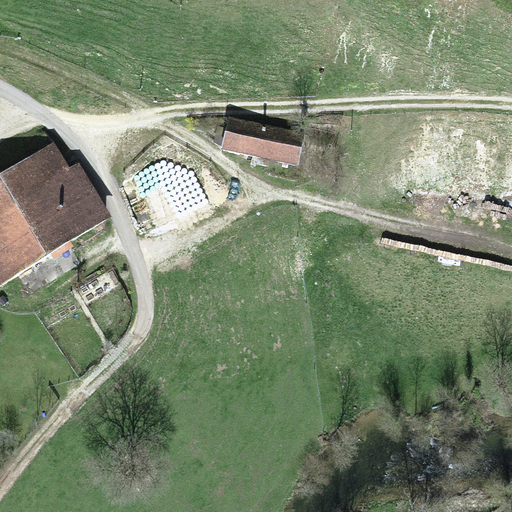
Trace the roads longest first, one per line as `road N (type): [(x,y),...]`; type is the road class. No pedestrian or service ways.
road 1 (track): [(511,248),(260,184),(159,111)]
road 2 (track): [(159,111),(511,100)]
road 3 (unclassified): [(0,84),(78,143),(143,270),(146,314),(136,336)]
road 4 (track): [(136,336),(0,491)]
road 5 (track): [(159,111),(0,41)]
